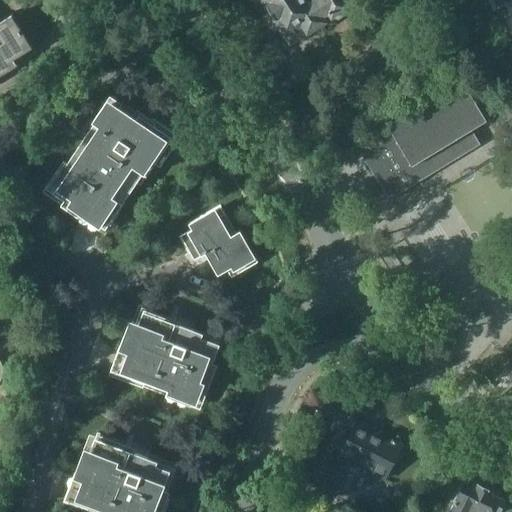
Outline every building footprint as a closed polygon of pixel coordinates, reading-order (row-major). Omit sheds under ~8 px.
[(262,0),(277,22),(275,26),(278,30),(282,31),(285,35),(288,33),(293,41),(323,22),(320,17),(328,12),(331,17),(334,15),(337,17),(346,12),(346,7),(349,6),(345,0),(262,0)] [(0,75),(18,65),(14,59),(32,48),(12,14),(0,21),(0,75)] [(462,81),(356,145),(366,161),(370,158),(378,171),(374,174),(389,199),(459,157),(481,144),(472,130),(486,121),(462,81)] [(488,103),(500,125),(511,118),(511,102),(505,106),(500,96),(488,103)] [(69,198),(67,202),(82,212),(84,208),(98,217),(112,196),(121,202),(135,181),(140,185),(170,141),(148,126),(150,122),(139,115),(136,119),(109,100),(94,123),(100,127),(73,167),(70,165),(55,188),(69,198)] [(192,229),(184,234),(198,258),(205,253),(205,252),(237,234),(236,233),(224,211),(214,217),(211,212),(198,220),(201,224),(192,229)] [(205,253),(209,259),(218,275),(227,269),(229,272),(240,265),(239,263),(254,254),(240,230),(236,233),(237,234),(205,252),(205,253)] [(169,320),(143,311),(138,324),(136,324),(133,332),(130,340),(132,340),(120,373),(145,382),(147,377),(170,386),(167,392),(193,402),(204,373),(207,374),(214,356),(211,355),(217,339),(191,329),(190,333),(168,325),(169,320)] [(357,421),(350,436),(338,430),(326,453),(327,453),(318,472),(330,478),(340,459),(352,466),(353,463),(369,471),(372,466),(387,474),(390,468),(392,470),(400,455),(397,453),(401,445),(395,443),(396,440),(393,439),(392,441),(371,430),(372,429),(357,421)] [(124,447),(98,437),(93,451),(91,450),(84,466),(87,467),(75,499),(100,509),(102,504),(122,511),(154,511),(159,500),(162,501),(169,483),(166,482),(172,466),(146,456),(145,460),(123,451),(124,447)] [(465,481),(449,511),(470,511),(471,511),(472,511),(511,511),(511,506),(504,503),(505,501),(492,495),(493,493),(478,485),(477,487),(465,481)]
